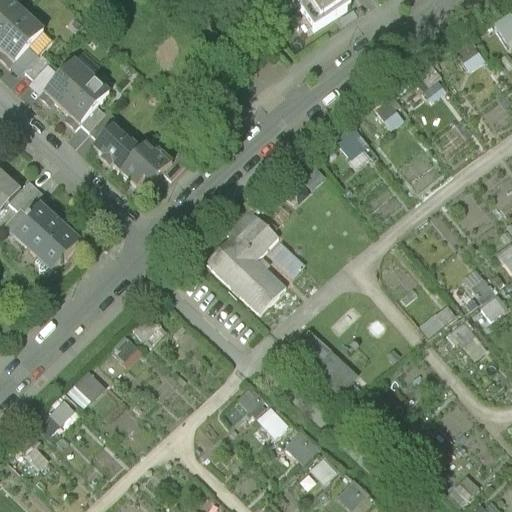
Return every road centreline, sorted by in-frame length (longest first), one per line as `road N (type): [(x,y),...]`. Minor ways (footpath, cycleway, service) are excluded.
road 1 (residential): [(153,241),(390,48)]
road 2 (residential): [(0,391),(153,241)]
road 3 (residential): [(153,241),(0,98)]
